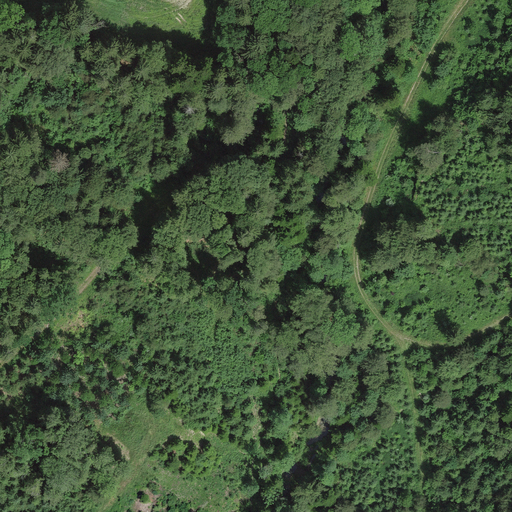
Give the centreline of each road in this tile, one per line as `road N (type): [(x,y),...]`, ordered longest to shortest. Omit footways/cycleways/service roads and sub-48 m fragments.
road 1 (track): [(470,0),(410,93),(373,184),(356,265),(367,306),(407,340),(449,346),(511,316)]
road 2 (track): [(0,366),(104,279),(207,169),(282,147)]
